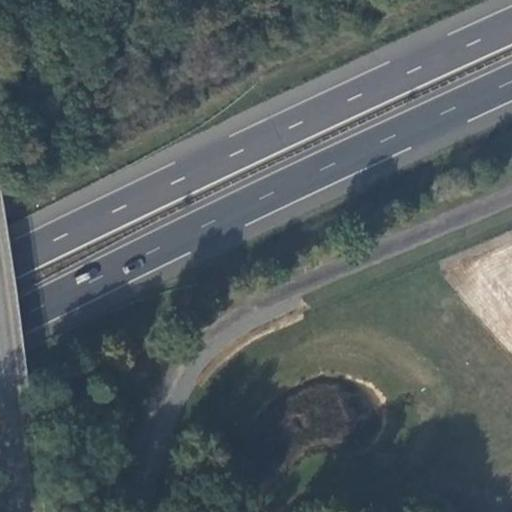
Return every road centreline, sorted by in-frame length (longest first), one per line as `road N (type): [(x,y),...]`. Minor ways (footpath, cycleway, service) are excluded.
road 1 (trunk): [(0,333),(511,86)]
road 2 (trunk): [(511,28),(0,270)]
road 3 (unclassified): [(131,511),(149,436),(206,351),(288,291),(511,199)]
road 4 (tertiary): [(16,511),(0,372)]
